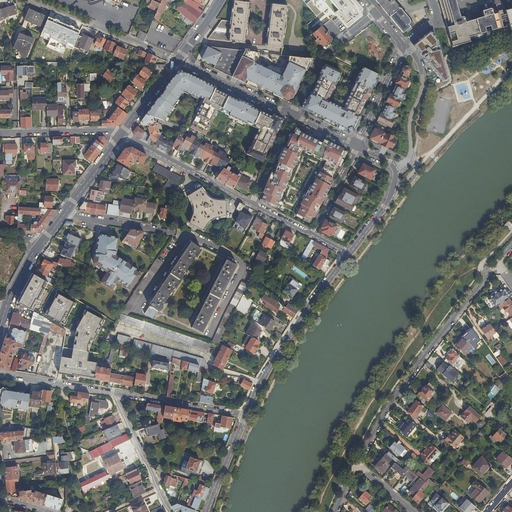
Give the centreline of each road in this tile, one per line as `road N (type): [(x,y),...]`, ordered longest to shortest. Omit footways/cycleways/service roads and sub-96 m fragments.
road 1 (residential): [(356,463),(402,385),(498,262)]
road 2 (residential): [(346,254),(244,415)]
road 3 (residential): [(33,0),(176,59)]
road 4 (residential): [(122,134),(252,203)]
road 5 (residential): [(356,146),(391,163),(396,175),(384,206),(346,254)]
road 6 (residential): [(291,114),(317,60),(375,11)]
road 7 (residential): [(244,415),(113,393)]
road 8 (residential): [(169,511),(113,393)]
road 9 (residential): [(176,59),(291,114)]
road 10 (residential): [(122,134),(0,132)]
